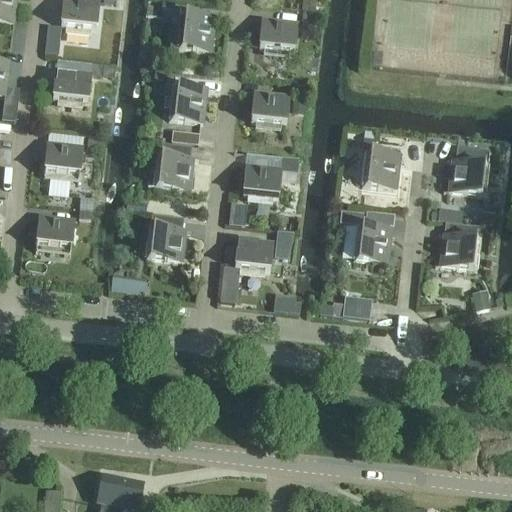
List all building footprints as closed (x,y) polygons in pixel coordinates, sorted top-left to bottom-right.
[(0,0),(0,26),(12,27),(15,0),(0,0)] [(303,1),(301,15),(315,16),(316,3),(303,1)] [(63,2),(60,30),(95,34),(99,6),(63,2)] [(163,4),(162,11),(174,13),(175,5),(163,4)] [(302,16),(301,24),(313,25),(314,17),(302,16)] [(173,28),(171,50),(176,51),(176,52),(210,56),(214,21),(179,17),(179,18),(186,19),(185,30),(173,28)] [(262,24),(258,53),(294,56),(297,28),(262,24)] [(45,47),(44,57),(58,58),(59,48),(45,47)] [(372,57),(370,70),(379,71),(380,58),(372,57)] [(92,66),(91,78),(103,80),(104,68),(92,66)] [(55,75),(52,104),(87,107),(90,79),(55,75)] [(155,75),(154,83),(166,85),(167,77),(155,75)] [(168,122),(167,124),(202,128),(206,93),(171,89),(171,90),(178,91),(174,123),(168,122)] [(294,91),(293,100),(306,101),(307,93),(294,91)] [(253,97),(250,126),(285,130),(289,101),(253,97)] [(293,101),(292,118),(305,119),(306,102),(293,101)] [(363,133),(361,150),(373,152),(375,134),(363,133)] [(87,141),(86,149),(98,150),(99,142),(87,141)] [(148,174),(146,189),(152,190),(152,191),(194,196),(194,194),(188,194),(192,165),(198,165),(198,164),(166,160),(168,148),(159,147),(157,159),(155,159),(155,161),(161,161),(160,175),(148,174)] [(47,148),(43,183),(44,183),(45,176),(78,180),(77,187),(78,187),(82,152),(47,148)] [(443,195),(443,196),(485,201),(485,200),(479,199),(483,170),(489,171),(489,169),(487,169),(488,156),(489,153),(457,150),(455,165),(447,164),(446,166),(452,166),(449,195),(443,195)] [(361,189),(361,190),(395,194),(399,159),(365,155),(364,156),(371,157),(367,189),(361,189)] [(282,162),(280,174),(296,176),(298,164),(282,162)] [(245,171),(242,199),(277,203),(280,174),(245,171)] [(80,204),(79,214),(91,215),(92,206),(80,204)] [(128,204),(126,214),(136,215),(137,205),(128,204)] [(230,207),(228,228),(244,230),(246,209),(230,207)] [(439,212),(437,225),(458,228),(459,215),(439,212)] [(79,214),(78,222),(90,223),(91,215),(79,214)] [(353,216),(352,228),(356,229),(364,230),(365,217),(353,216)] [(144,261),(144,262),(186,267),(186,266),(180,265),(184,236),(190,237),(190,235),(158,232),(160,219),(151,218),(150,231),(148,231),(147,232),(153,233),(150,262),(144,261)] [(39,222),(35,256),(36,256),(37,249),(69,253),(68,260),(70,260),(74,225),(39,222)] [(352,263),(352,264),(386,268),(390,233),(364,230),(356,229),(356,230),(363,231),(359,263),(352,263)] [(434,269),(434,270),(477,275),(477,274),(471,273),(474,244),(480,245),(480,243),(478,243),(480,230),(471,229),(469,242),(438,238),(438,240),(444,241),(440,270),(434,269)] [(278,235),(275,260),(288,262),(291,237),(278,235)] [(237,244),(234,272),(240,273),(269,276),(272,248),(237,244)] [(224,271),(220,305),(236,307),(240,273),(234,272),(224,271)] [(127,280),(125,294),(145,296),(147,283),(127,280)] [(487,295),(472,298),(475,316),(490,313),(487,295)] [(275,308),(274,316),(291,318),(294,297),(288,296),(282,301),(281,309),(275,308)] [(344,301),(342,321),(366,324),(368,304),(344,301)] [(320,309),(318,318),(330,320),(331,310),(320,309)] [(123,511),(137,511),(139,507),(143,488),(108,481),(102,508),(100,507),(98,511),(114,511),(114,510),(123,511)] [(46,494),(44,511),(58,511),(60,495),(46,494)]
